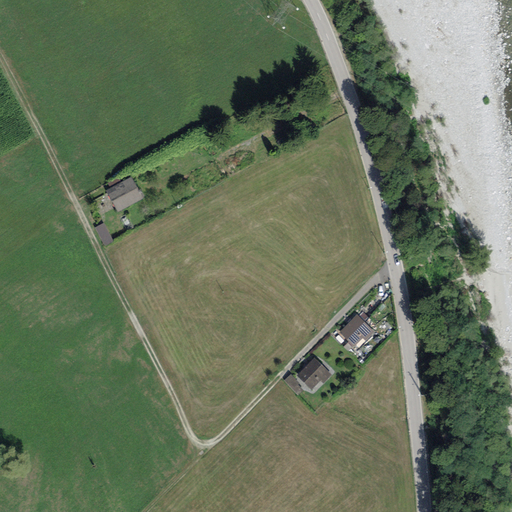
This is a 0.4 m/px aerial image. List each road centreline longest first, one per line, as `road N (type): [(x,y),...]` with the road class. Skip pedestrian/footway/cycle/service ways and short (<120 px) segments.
road 1 (track): [(0,54),(200,445),(217,442),(395,261)]
road 2 (unclassified): [(312,0),(345,79),(395,261),(425,511)]
